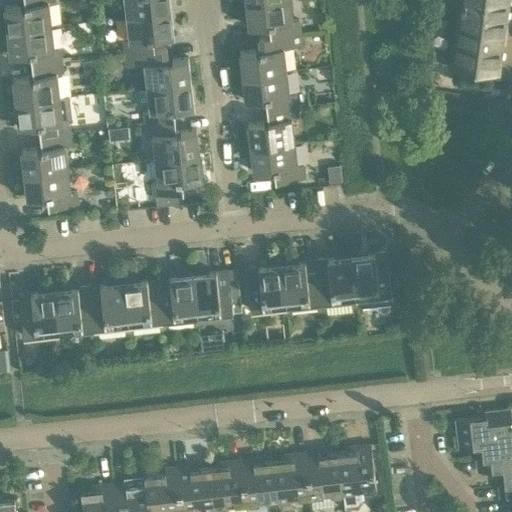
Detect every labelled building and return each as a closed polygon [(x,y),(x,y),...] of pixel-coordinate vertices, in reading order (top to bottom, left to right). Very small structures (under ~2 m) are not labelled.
[(5,5),(8,30),(52,25),(49,2),(55,1),(55,0),(24,0),(25,3),(5,5)] [(125,0),(127,15),(171,10),(169,0),(125,0)] [(293,20),(290,0),(261,0),(247,2),(249,26),(270,24),(271,35),(271,36),(301,32),(299,20),(293,20)] [(460,0),(451,65),(499,72),(509,0),(460,0)] [(174,35),(171,10),(127,15),(130,39),(124,39),(125,52),(155,49),(155,48),(154,38),(174,35)] [(54,48),(52,25),(8,30),(11,55),(31,53),(32,64),(62,60),(61,48),(54,48)] [(302,45),(301,32),(271,36),(271,35),(259,36),(260,48),(240,51),(243,75),(287,70),(284,47),(302,45)] [(167,47),(155,48),(155,49),(125,52),(127,65),(145,63),(148,86),(191,81),(189,57),(168,59),(167,47)] [(64,73),(62,60),(32,64),(34,74),(13,77),(16,102),(60,97),(57,73),(64,73)] [(289,94),(287,70),(243,75),(246,100),(266,98),(267,109),(297,105),(296,93),(289,94)] [(194,106),(191,81),(148,86),(150,110),(144,110),(145,123),(175,119),(174,109),(194,106)] [(72,120),(69,95),(60,97),(16,102),(19,127),(39,124),(41,135),(70,132),(69,121),(72,120)] [(299,118),(297,105),(267,109),(269,120),(248,122),(251,147),(295,142),(292,119),(299,118)] [(177,130),(175,119),(145,123),(147,135),(153,135),(156,158),(200,153),(197,128),(177,130)] [(72,144),(70,132),(41,135),(42,146),(22,148),(24,173),(68,168),(66,145),(72,144)] [(298,165),(295,142),(251,147),(254,172),(274,169),(276,181),(306,178),(304,164),(298,165)] [(203,178),(200,153),(156,158),(159,181),(152,182),(154,195),(157,195),(180,192),(184,192),(182,180),(203,178)] [(71,191),(68,168),(24,173),(27,198),(48,196),(49,208),(79,204),(77,191),(71,191)] [(158,206),(181,203),(181,202),(180,192),(157,195),(158,206)] [(368,253),(351,255),(352,260),(356,297),(360,297),(386,294),(387,303),(393,303),(387,251),(368,253)] [(334,257),(317,259),(321,301),(326,301),(351,298),(353,307),(362,306),(360,297),(356,297),(352,260),(351,255),(334,257)] [(282,263),(283,268),(287,305),(291,305),(317,302),(318,311),(327,310),(326,301),(321,301),(317,259),(282,263)] [(282,263),(246,267),(251,309),(282,306),(283,316),(292,314),(291,305),(287,305),(283,268),(282,263)] [(210,272),(193,273),(194,279),(198,315),(202,315),(233,311),(229,269),(210,272)] [(176,275),(158,278),(163,319),(168,319),(193,316),(194,326),(203,325),(202,315),(198,315),(194,279),(193,273),(176,275)] [(124,281),(123,282),(124,287),(129,323),(133,323),(159,320),(160,330),(169,329),(168,319),(163,319),(158,278),(124,281)] [(107,283),(89,286),(94,327),(99,327),(124,324),(125,334),(134,333),(133,323),(129,323),(124,287),(123,282),(107,283)] [(71,288),(55,290),(55,295),(59,331),(64,331),(90,328),(91,338),(100,337),(99,327),(94,327),(89,286),(71,288)] [(55,290),(19,294),(24,335),(55,332),(56,342),(65,341),(64,331),(59,331),(55,295),(55,290)] [(20,298),(12,298),(14,319),(22,318),(20,298)] [(223,333),(201,336),(202,351),(224,348),(223,333)] [(6,351),(0,352),(0,372),(9,371),(6,351)] [(486,445),(487,457),(487,458),(503,456),(502,450),(511,448),(511,413),(511,405),(486,408),(486,415),(457,418),(460,448),(486,445)] [(338,451),(343,497),(345,508),(358,507),(364,500),(363,490),(376,488),(371,443),(358,444),(358,449),(338,451)] [(511,448),(502,450),(503,456),(487,458),(487,457),(477,458),(479,470),(504,467),(504,474),(508,474),(509,483),(509,484),(511,483),(511,448)] [(343,497),(338,451),(318,454),(318,449),(305,450),(311,496),(331,494),(332,498),(343,497)] [(311,496),(305,450),(293,452),(294,456),(274,459),(279,504),(291,503),(290,498),(311,496)] [(279,504),(274,459),(254,461),(253,456),(241,458),(246,503),(267,501),(267,506),(279,504)] [(246,503),(241,458),(229,459),(229,464),(209,466),(215,511),(226,511),(226,506),(246,503)] [(213,511),(215,511),(209,466),(189,468),(189,464),(177,465),(182,511),(203,508),(202,511),(213,511)] [(172,511),(182,511),(177,465),(164,466),(165,471),(144,474),(145,483),(149,511),(172,511)] [(149,511),(145,483),(126,485),(126,480),(113,482),(116,511),(149,511)] [(116,511),(113,482),(101,483),(102,488),(81,490),(82,505),(72,506),(72,511),(116,511)] [(511,483),(509,484),(509,483),(500,484),(501,497),(511,495),(511,483)] [(0,511),(26,511),(27,511),(23,511),(16,511),(15,498),(0,499),(0,511)]
